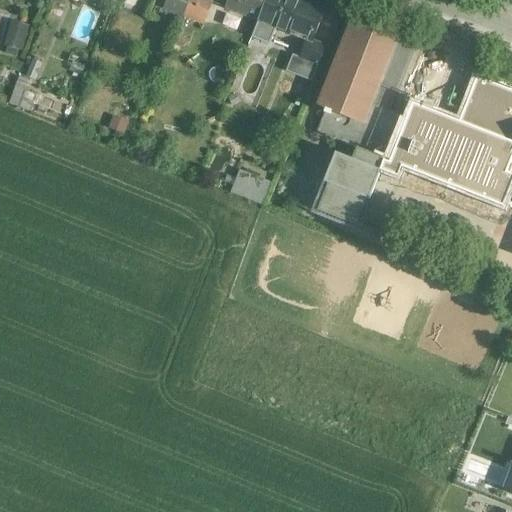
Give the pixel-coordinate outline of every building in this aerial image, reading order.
[(189,0),(167,0),(164,8),(175,13),(183,16),(189,0)] [(211,2),(205,0),(189,0),(183,16),(203,24),(211,2)] [(267,0),(230,0),(227,8),(259,21),(267,0)] [(325,9),(302,0),(267,0),(259,21),(299,37),(312,42),(325,9)] [(183,16),(175,13),(172,21),(180,24),(183,16)] [(401,34),(354,15),(317,107),(327,111),(382,132),(390,112),(417,44),(400,37),(401,34)] [(24,49),(30,25),(13,20),(6,44),(24,49)] [(299,37),(285,73),(312,84),(326,48),(312,42),(299,37)] [(425,126),(407,119),(390,112),(382,132),(327,111),(318,134),(358,150),(353,160),(336,153),(336,155),(325,182),(330,184),(328,190),(327,190),(317,213),(356,229),(380,239),(382,235),(357,225),(367,199),(370,200),(386,161),(473,195),(489,156),(490,151),(511,159),(511,91),(475,78),(454,136),(425,126)] [(240,170),(233,194),(265,203),(272,179),(240,170)]
